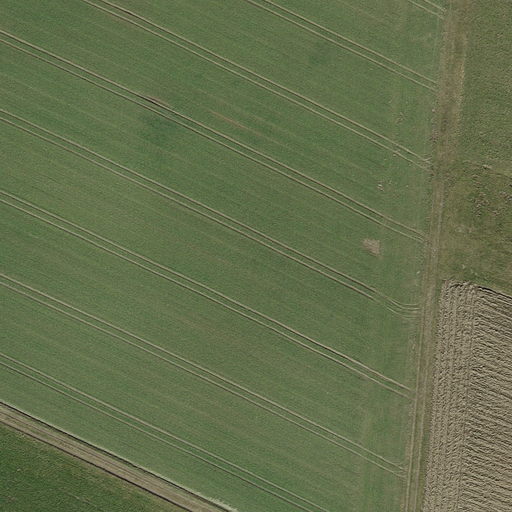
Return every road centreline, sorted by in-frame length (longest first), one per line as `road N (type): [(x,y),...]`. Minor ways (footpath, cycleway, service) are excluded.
road 1 (track): [(418,511),(461,0)]
road 2 (track): [(0,410),(220,511)]
